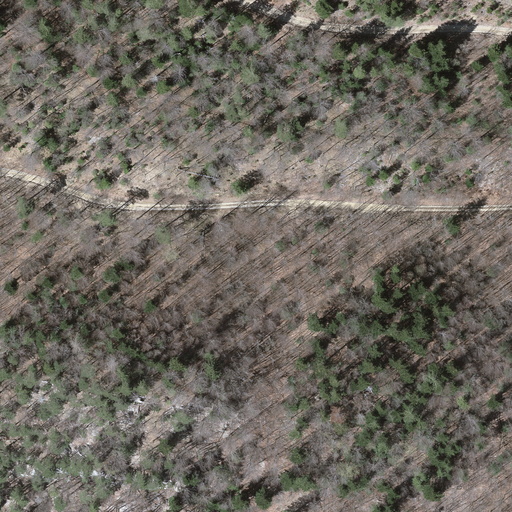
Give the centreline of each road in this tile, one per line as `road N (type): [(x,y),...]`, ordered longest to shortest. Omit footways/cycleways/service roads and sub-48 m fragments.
road 1 (track): [(0,171),(130,208),(511,206)]
road 2 (track): [(511,32),(343,28),(242,0)]
